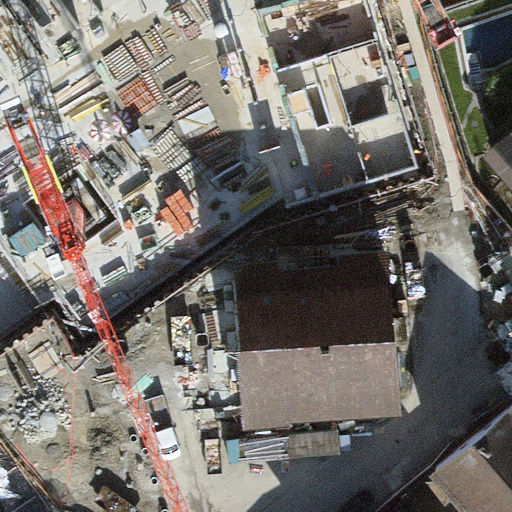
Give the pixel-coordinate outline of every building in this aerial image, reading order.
[(315,0),(246,0),(275,71),(335,48),(315,0)] [(0,163),(154,98),(123,24),(0,75),(0,163)] [(511,135),(488,153),(511,186),(511,135)] [(79,196),(81,220),(145,217),(144,192),(79,196)] [(405,414),(396,258),(243,267),(252,423),(405,414)] [(511,511),(511,400),(434,464),(474,511),(511,511)]
